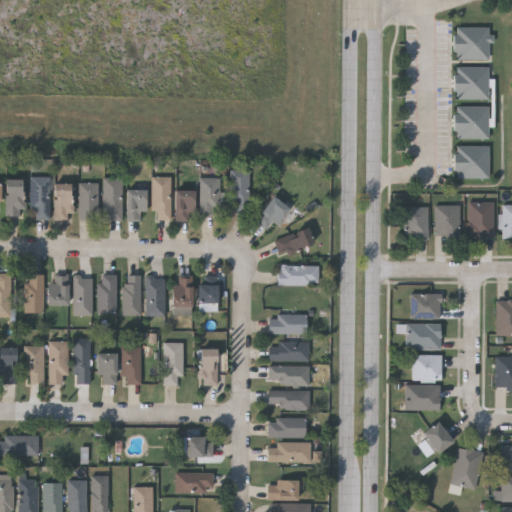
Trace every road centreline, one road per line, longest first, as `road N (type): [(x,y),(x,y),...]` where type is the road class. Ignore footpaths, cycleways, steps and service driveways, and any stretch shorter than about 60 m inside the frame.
road 1 (secondary): [(369,511),(374,0)]
road 2 (secondary): [(353,10),(350,475)]
road 3 (residential): [(240,257),(242,511)]
road 4 (residential): [(0,414),(245,416)]
road 5 (residential): [(0,249),(240,257)]
road 6 (residential): [(511,425),(476,412),(474,274)]
road 7 (residential): [(372,271),(511,273)]
